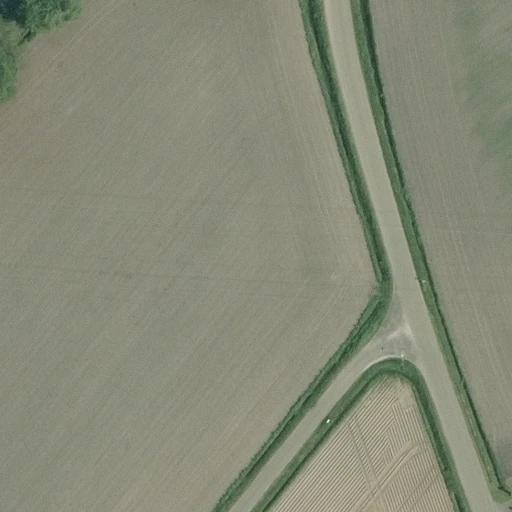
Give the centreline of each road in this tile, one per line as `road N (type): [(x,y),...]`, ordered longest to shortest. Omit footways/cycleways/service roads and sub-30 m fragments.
road 1 (unclassified): [(416,324),(346,72),(335,0)]
road 2 (unclassified): [(239,511),(345,378),(416,324)]
road 3 (unclassified): [(480,511),(416,324)]
